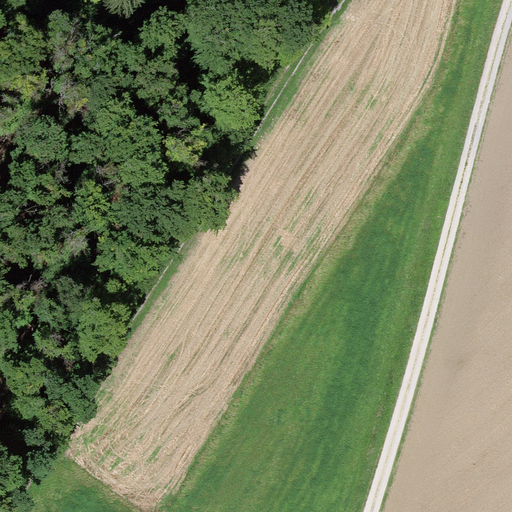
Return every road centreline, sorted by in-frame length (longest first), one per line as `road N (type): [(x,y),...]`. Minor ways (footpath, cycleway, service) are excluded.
road 1 (track): [(334,0),(8,511)]
road 2 (track): [(508,0),(367,511)]
